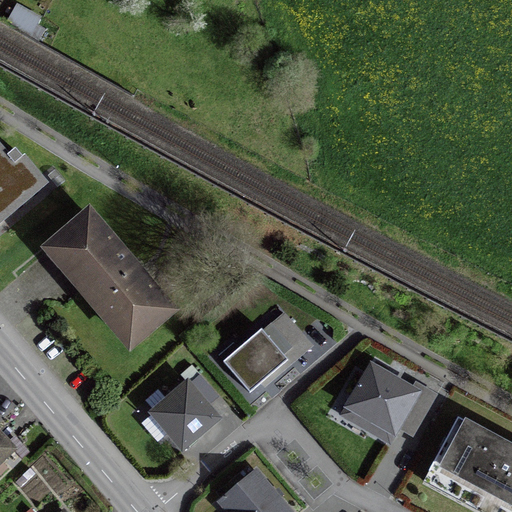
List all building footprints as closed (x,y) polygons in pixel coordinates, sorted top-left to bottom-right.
[(0,222),(39,190),(0,142),(0,222)] [(87,217),(48,251),(129,347),(169,313),(143,283),(145,282),(144,281),(139,276),(136,272),(136,271),(135,270),(134,272),(87,217)] [(282,357),(291,349),(270,326),(261,333),(260,331),(222,364),(248,395),(286,362),(282,357)] [(417,395),(370,369),(343,418),(390,443),(410,407),(417,395)] [(221,420),(188,383),(149,418),(181,455),(221,420)] [(511,511),(511,449),(456,418),(421,481),(477,511),(511,511)] [(0,439),(0,459),(10,450),(0,439)] [(220,504),(226,511),(288,511),(256,474),(220,504)]
